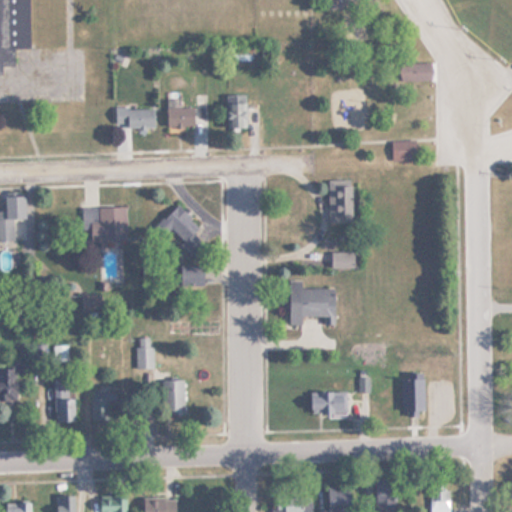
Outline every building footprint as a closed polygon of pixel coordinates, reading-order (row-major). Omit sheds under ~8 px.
[(0,0),(0,65),(13,65),(13,48),(28,48),(28,0),(0,0)] [(407,81),(430,81),(430,63),(407,63),(407,81)] [(224,96),(224,129),(244,129),(244,96),(224,96)] [(179,101),(164,101),(164,129),(191,129),(191,106),(179,106),(179,101)] [(153,109),(113,109),(113,127),(153,127),(153,109)] [(413,161),(413,141),(389,141),(389,161),(413,161)] [(348,222),(348,181),(327,181),(327,222),(348,222)] [(0,211),(0,240),(12,240),(12,218),(23,218),(22,196),(2,197),(3,211),(0,211)] [(189,258),(202,247),(191,233),(196,229),(177,206),(159,220),(189,258)] [(124,208),(80,208),(80,231),(89,231),(89,242),(124,241),(124,208)] [(284,325),(299,325),(299,317),(321,316),(321,325),(333,325),(332,307),(332,289),(300,289),(300,280),(283,281),(284,325)] [(136,338),(136,372),(152,372),(152,338),(136,338)] [(0,400),(21,400),(21,367),(0,367),(0,400)] [(422,377),(400,377),(400,415),(422,415),(422,377)] [(72,421),(72,378),(52,378),(52,421),(72,421)] [(183,378),(158,378),(158,412),(183,412),(183,378)] [(344,390),(307,390),(307,411),(344,411),(344,390)] [(88,394),(88,418),(123,418),(123,394),(88,394)] [(394,511),(394,478),(372,478),(372,511),(394,511)] [(447,511),(447,481),(427,481),(427,511),(447,511)] [(54,493),(54,511),(73,511),(73,493),(54,493)] [(347,511),(347,494),(325,495),(325,508),(317,508),(317,511),(347,511)] [(125,511),(125,495),(98,495),(98,511),(125,511)] [(173,511),(173,496),(141,496),(141,511),(173,511)] [(310,511),(310,496),(270,496),(270,511),(310,511)] [(28,511),(28,501),(2,501),(2,511),(28,511)]
